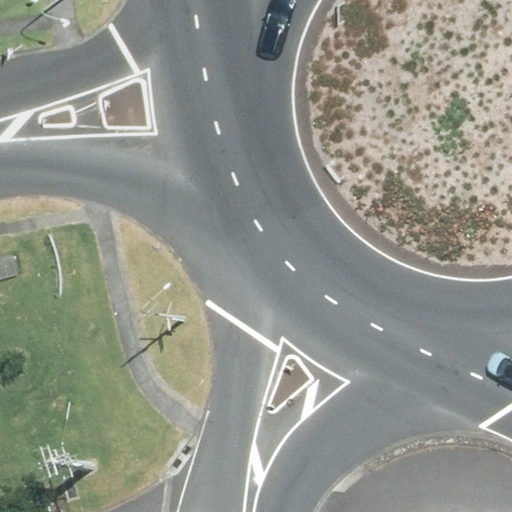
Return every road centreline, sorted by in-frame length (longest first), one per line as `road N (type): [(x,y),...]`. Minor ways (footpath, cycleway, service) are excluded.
road 1 (unclassified): [(226,511),(222,463),(237,373),(283,228)]
road 2 (residential): [(277,219),(94,167),(0,156)]
road 3 (unclassified): [(466,328),(363,392),(263,511)]
road 4 (residential): [(0,99),(146,40),(185,34),(248,42)]
road 5 (primary): [(466,328),(362,300),(283,228)]
road 6 (primary): [(277,219),(243,122),(248,42)]
